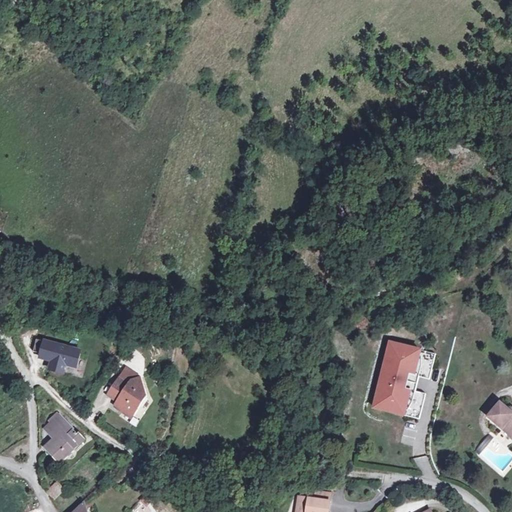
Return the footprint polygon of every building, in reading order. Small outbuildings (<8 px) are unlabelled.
[(41,354),(40,358),(52,361),(51,366),(64,369),(65,370),(66,365),(77,368),(81,351),(37,340),(33,352),(41,354)] [(429,380),(436,355),(390,343),(384,369),(387,369),(384,384),(380,383),(374,408),(419,420),(426,395),(416,392),(419,378),(429,380)] [(52,366),(50,370),(63,374),(64,369),(52,366)] [(127,369),(118,380),(129,386),(131,382),(141,379),(127,369)] [(139,399),(147,396),(141,379),(131,382),(129,386),(118,380),(108,395),(119,402),(122,404),(119,409),(119,410),(133,419),(141,406),(139,399)] [(139,399),(141,406),(147,396),(139,399)] [(511,408),(509,411),(500,403),(489,417),(511,436),(511,408)] [(44,428),(51,435),(65,421),(58,415),(44,428)] [(402,439),(413,442),(418,424),(407,420),(402,439)] [(65,421),(51,435),(57,442),(48,451),(55,458),(59,462),(60,463),(74,450),(85,439),(79,433),(78,434),(65,421)] [(86,440),(85,439),(74,450),(75,451),(86,440)] [(55,498),(63,490),(56,483),(49,491),(48,492),(49,492),(55,498)] [(315,500),(330,502),(331,495),(316,493),(315,500)] [(328,511),(330,502),(315,500),(299,497),(296,511),(328,511)] [(76,511),(86,511),(86,509),(93,505),(89,498),(83,504),(83,506),(76,511)]
